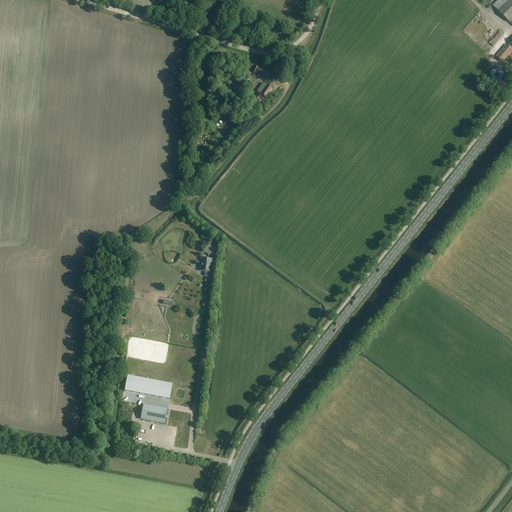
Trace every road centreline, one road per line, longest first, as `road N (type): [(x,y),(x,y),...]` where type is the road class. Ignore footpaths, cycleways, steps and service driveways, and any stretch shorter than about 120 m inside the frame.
road 1 (primary): [(220,511),(264,417),(511,104)]
road 2 (track): [(511,148),(294,420),(249,511)]
road 3 (unclassified): [(81,0),(264,52),(299,40),(320,0)]
